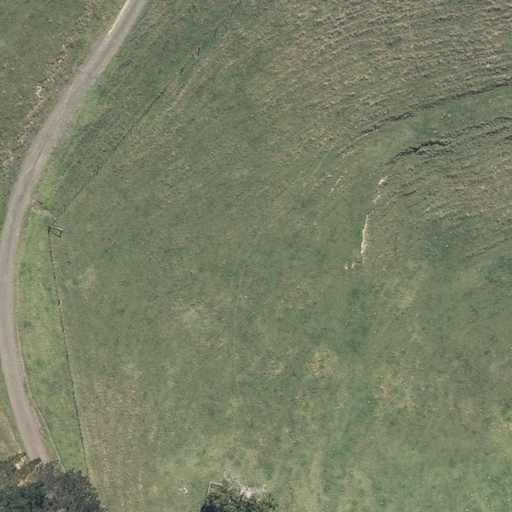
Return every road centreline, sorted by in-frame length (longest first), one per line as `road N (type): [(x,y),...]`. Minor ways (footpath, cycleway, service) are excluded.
road 1 (track): [(0,236),(29,141),(129,0)]
road 2 (track): [(61,511),(23,446),(0,359)]
